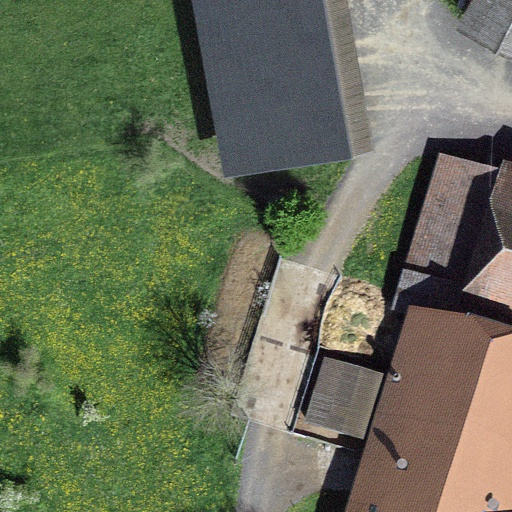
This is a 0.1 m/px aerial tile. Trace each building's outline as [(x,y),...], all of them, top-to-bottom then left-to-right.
[(349,135),(324,0),(213,0),(240,154),(349,135)] [(511,0),(481,0),(470,21),(511,43),(511,0)] [(511,310),(511,183),(452,165),(416,281),(423,283),(511,310)] [(500,511),(507,490),(511,474),(511,310),(423,283),(371,448),(402,458),(385,511),(500,511)] [(360,440),(379,380),(328,364),(309,424),(360,440)]
